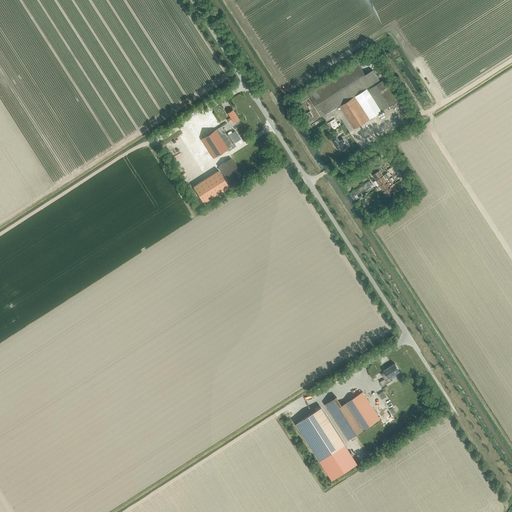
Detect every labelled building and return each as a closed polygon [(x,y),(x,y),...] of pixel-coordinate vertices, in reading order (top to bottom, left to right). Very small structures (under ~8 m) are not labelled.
[(367,71),(368,71),(369,71),(371,71),(371,70),(372,70),(373,70),(373,69),(374,68),(374,67),(375,66),(375,65),(375,64),(375,63),(375,62),(374,62),(374,61),(374,60),(373,60),(373,59),(372,59),(371,58),(370,58),(369,57),(368,57),(367,57),(366,57),(365,58),(364,58),(363,59),(362,59),(362,60),(362,61),(361,61),(361,62),(361,63),(361,64),(361,65),(361,66),(361,67),(361,68),(362,68),(362,69),(363,70),(364,70),(365,71),(366,71),(367,71)] [(358,62),(297,101),(311,123),(350,98),(351,99),(340,106),(354,129),(369,119),(359,104),(360,104),(370,119),(382,112),(381,111),(399,100),(385,79),(368,90),(367,89),(355,96),(358,101),(358,102),(355,97),(352,98),(351,98),(379,80),(373,70),(365,74),(358,62)] [(234,122),(239,119),(232,110),(227,113),(231,118),(227,120),(229,123),(232,121),(234,122)] [(212,120),(211,120),(208,116),(204,119),(208,125),(213,121),(212,120)] [(333,119),(325,125),(328,129),(330,127),(332,130),(338,126),(333,119)] [(216,130),(228,148),(228,149),(233,145),(221,126),(216,130)] [(213,158),(228,148),(216,130),(201,139),(213,158)] [(336,136),(331,139),(337,149),(339,148),(342,151),(348,147),(343,139),(339,141),(336,136)] [(232,188),(245,180),(231,158),(218,166),(232,188)] [(400,172),(403,170),(402,167),(399,162),(395,164),(398,169),(400,172)] [(383,175),(381,172),(383,171),(381,168),(372,174),(376,180),(383,175)] [(218,170),(193,186),(204,203),(229,187),(218,170)] [(386,181),(385,178),(387,177),(385,174),(383,175),(376,180),(379,185),(386,181)] [(383,191),(393,184),(390,178),(386,181),(379,185),(383,191)] [(386,196),(393,192),(398,189),(395,183),(394,184),(393,184),(383,191),(386,196)] [(384,379),(380,382),(382,387),(393,380),(390,377),(399,371),(395,364),(383,371),(384,372),(381,374),(384,379)] [(353,369),(351,377),(359,378),(360,370),(353,369)] [(387,408),(373,386),(361,394),(360,394),(342,406),(337,397),(326,405),(348,439),(375,422),(372,418),(375,416),(387,408)] [(321,407),(297,423),(321,460),(345,445),(321,407)]
